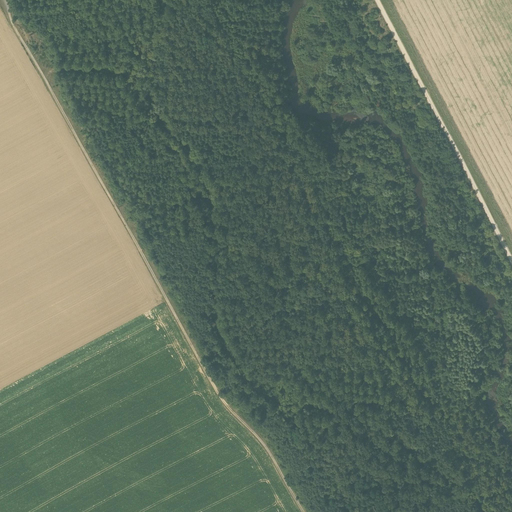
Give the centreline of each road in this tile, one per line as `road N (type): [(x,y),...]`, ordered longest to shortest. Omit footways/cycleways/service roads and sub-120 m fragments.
road 1 (track): [(7,0),(233,406)]
road 2 (track): [(511,255),(378,0)]
road 3 (track): [(233,406),(263,436),(307,511)]
